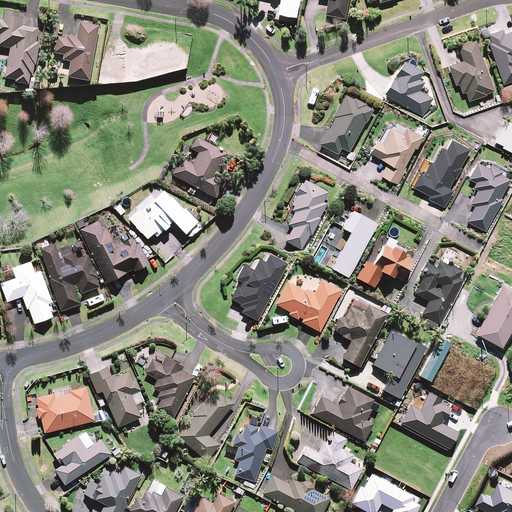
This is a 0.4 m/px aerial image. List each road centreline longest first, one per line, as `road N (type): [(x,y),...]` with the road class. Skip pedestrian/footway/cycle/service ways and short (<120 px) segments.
road 1 (residential): [(279,141),(477,244)]
road 2 (residential): [(482,0),(276,74)]
road 3 (residential): [(167,296),(252,201),(279,141)]
road 4 (residential): [(0,362),(108,331),(167,296)]
road 5 (residential): [(276,74),(227,21),(129,0)]
road 6 (residential): [(45,511),(13,461),(0,383)]
road 7 (residential): [(236,350),(297,354),(297,377),(286,383),(253,365)]
